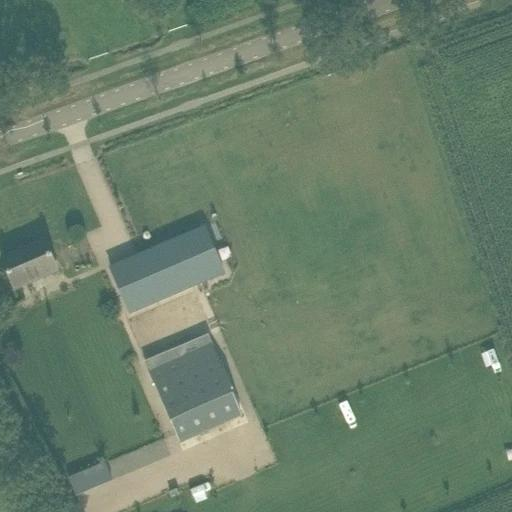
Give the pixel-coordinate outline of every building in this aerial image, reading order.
[(109,268),(129,315),(224,275),(203,228),(109,268)] [(1,260),(14,290),(56,272),(43,242),(1,260)] [(94,263),(70,274),(78,290),(101,280),(94,263)] [(102,281),(79,291),(83,300),(106,290),(102,281)] [(94,511),(96,511),(185,478),(112,290),(22,325),(94,511)] [(201,294),(131,316),(139,339),(156,333),(162,352),(214,335),(201,294)] [(212,348),(149,375),(180,444),(242,417),(212,348)]
